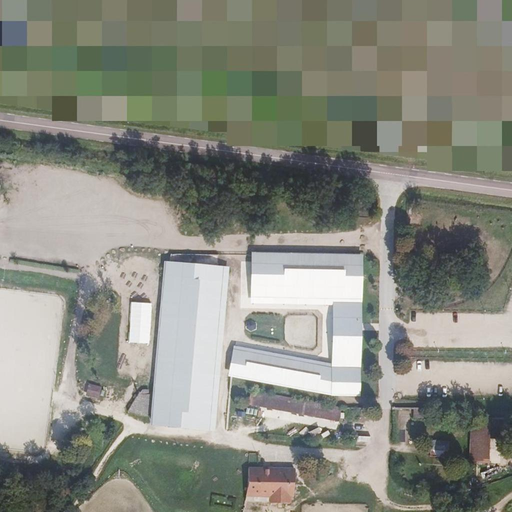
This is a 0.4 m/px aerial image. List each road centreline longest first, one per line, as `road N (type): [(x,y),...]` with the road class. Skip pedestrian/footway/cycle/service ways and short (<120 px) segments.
road 1 (secondary): [(0,120),(511,190)]
road 2 (track): [(0,234),(388,239)]
road 3 (track): [(132,424),(379,457)]
road 4 (track): [(0,456),(46,458),(64,400),(132,424)]
road 5 (track): [(64,400),(82,301),(98,280),(116,277)]
road 6 (track): [(379,457),(389,502),(476,511)]
